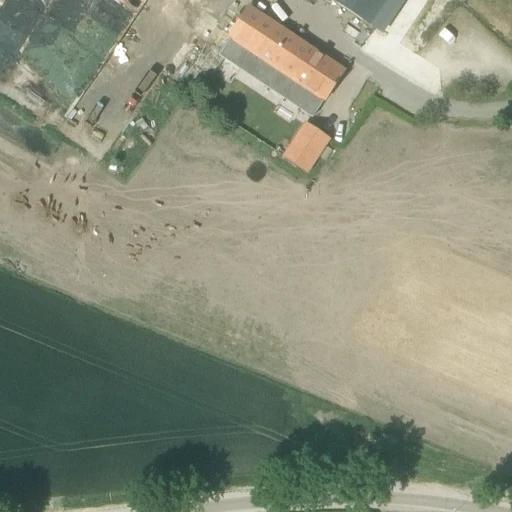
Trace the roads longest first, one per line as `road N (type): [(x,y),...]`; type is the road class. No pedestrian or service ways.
road 1 (unclassified): [(210,511),(394,500),(497,511)]
road 2 (unclassified): [(350,56),(442,104),(511,101)]
